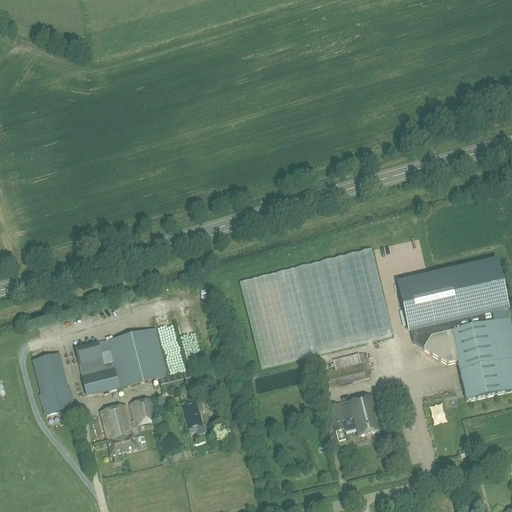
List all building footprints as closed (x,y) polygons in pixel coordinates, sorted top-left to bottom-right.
[(414,258),(420,257),(418,240),(412,241),(414,258)] [(392,337),(370,251),(240,284),(261,370),(320,355),(392,337)] [(495,261),(398,284),(409,334),(410,333),(413,344),(447,366),(457,364),(466,403),(511,392),(511,332),(509,320),(506,311),(507,311),(495,261)] [(119,390),(161,379),(168,377),(156,329),(105,343),(112,370),(113,370),(119,390)] [(74,350),(81,378),(105,372),(98,343),(74,350)] [(333,361),(336,372),(325,375),(328,390),(366,381),(362,366),(361,366),(358,354),(333,361)] [(32,362),(41,397),(39,397),(44,417),(61,412),(63,419),(77,415),(70,389),(68,390),(59,355),(32,362)] [(105,372),(81,378),(86,398),(102,394),(102,395),(119,390),(113,370),(112,370),(105,372)] [(191,386),(188,373),(159,380),(162,393),(191,386)] [(344,432),(356,430),(358,438),(378,432),(376,419),(377,419),(373,398),(350,403),(349,402),(329,407),(335,432),(344,430),(344,432)] [(157,423),(151,400),(128,406),(134,429),(157,423)] [(184,405),(185,409),(182,410),(187,430),(202,426),(196,407),(194,407),(193,402),(184,405)] [(111,457),(136,451),(125,408),(100,414),(111,457)] [(143,437),(136,439),(138,451),(146,449),(143,437)]
